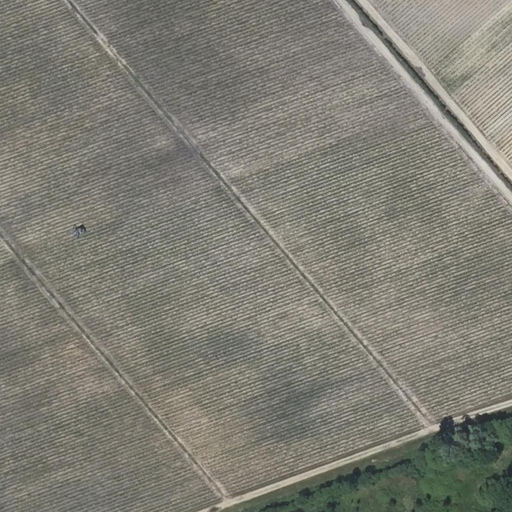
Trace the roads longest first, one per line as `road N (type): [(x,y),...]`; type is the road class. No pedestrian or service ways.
road 1 (track): [(511,402),(202,511)]
road 2 (track): [(338,0),(511,199)]
road 3 (track): [(511,174),(359,0)]
